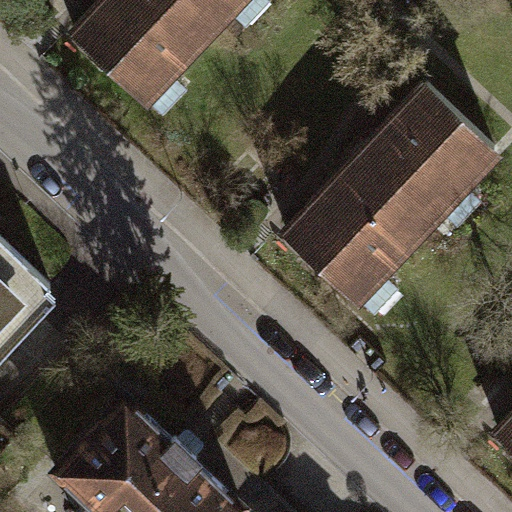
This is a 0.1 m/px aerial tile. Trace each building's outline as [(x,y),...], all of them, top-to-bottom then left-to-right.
[(96,0),(68,30),(135,91),(220,0),(96,0)] [(280,228),(347,290),(485,143),(418,80),(280,228)] [(0,241),(0,323),(41,280),(0,241)] [(117,391),(48,464),(81,495),(65,511),(64,511),(224,511),(234,502),(233,500),(117,391)] [(511,406),(492,428),(511,446),(511,406)] [(233,500),(234,502),(224,511),(290,511),(254,478),(233,500)]
